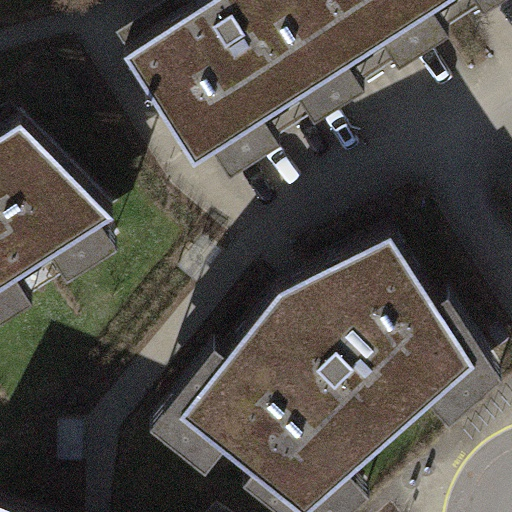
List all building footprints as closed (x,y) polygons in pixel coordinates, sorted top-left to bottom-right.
[(185,0),(127,39),(196,146),(219,131),(424,0),(185,0)] [(424,0),(219,131),(235,157),(479,0),(424,0)] [(0,271),(114,198),(22,102),(0,116),(0,271)] [(478,347),(396,219),(283,273),(186,398),(310,494),(478,347)] [(75,511),(0,482),(0,511),(75,511)]
